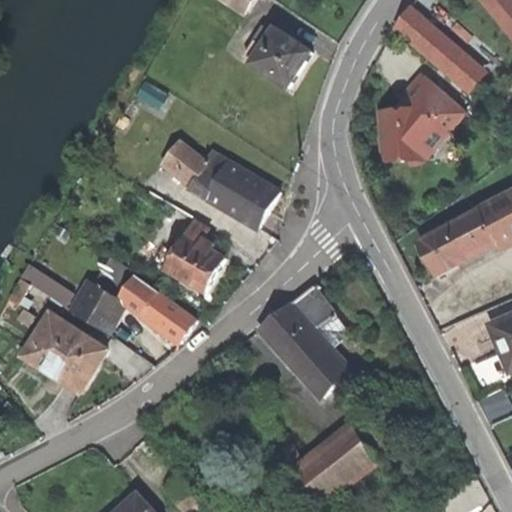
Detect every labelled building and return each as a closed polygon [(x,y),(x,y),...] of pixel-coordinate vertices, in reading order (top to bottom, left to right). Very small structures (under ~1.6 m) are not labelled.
[(223,0),(248,16),(257,0),(223,0)] [(511,0),(480,0),(511,38),(511,0)] [(414,8),(395,31),(473,96),(492,73),(414,8)] [(266,49),(256,64),(255,66),(291,90),(303,71),(315,54),(278,31),(266,49)] [(248,58),(256,64),(266,49),(257,44),(248,58)] [(404,111),(407,162),(412,165),(424,164),(427,160),(430,160),(430,145),(439,132),(452,133),(468,114),(424,76),(403,100),(409,105),(404,111)] [(385,163),(407,162),(404,111),(382,113),(384,140),(385,163)] [(430,160),(452,133),(439,132),(430,145),(430,160)] [(166,164),(194,187),(208,163),(182,143),(166,164)] [(213,153),(208,163),(194,187),(192,190),(210,200),(231,164),(213,153)] [(231,164),(210,200),(240,218),(261,230),(283,194),(231,164)] [(511,193),(484,209),(501,244),(511,237),(511,193)] [(439,276),(501,244),(484,209),(421,241),(434,265),(439,276)] [(198,221),(169,270),(210,294),(221,274),(229,259),(221,254),(215,251),(218,245),(207,239),(212,229),(198,221)] [(32,265),(23,278),(68,307),(76,294),(32,265)] [(102,275),(96,285),(114,297),(120,286),(102,275)] [(130,305),(143,318),(162,293),(138,278),(132,286),(141,292),(130,305)] [(11,300),(21,306),(33,286),(23,280),(11,300)] [(114,297),(96,285),(95,284),(77,315),(108,333),(125,304),(114,297)] [(319,286),(296,303),(338,350),(352,336),(353,329),(319,286)] [(162,293),(143,318),(166,335),(182,346),(199,321),(162,293)] [(338,350),(296,303),(283,314),(263,329),(327,400),(357,372),(338,350)] [(26,357),(83,393),(91,381),(110,351),(53,314),(26,357)] [(511,318),(494,326),(506,355),(511,368),(511,318)] [(238,359),(244,355),(241,347),(235,352),(238,359)] [(384,461),(400,449),(379,421),(362,433),(358,428),(307,468),(292,447),(282,454),(295,478),(321,511),(322,511),(385,463),(384,461)] [(203,511),(212,504),(185,474),(167,490),(186,511),(203,511)] [(140,496),(134,501),(144,511),(152,511),(153,511),(140,496)] [(153,511),(152,511),(144,511),(134,501),(121,511),(153,511)]
